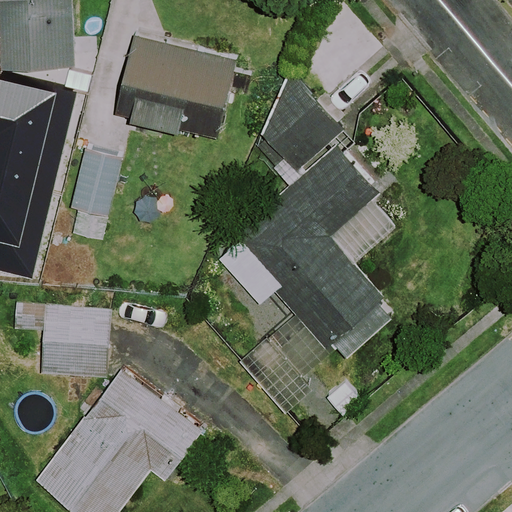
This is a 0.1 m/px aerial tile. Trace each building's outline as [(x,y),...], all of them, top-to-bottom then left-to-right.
[(0,0),(0,65),(70,64),(68,0),(0,0)] [(129,27),(108,89),(129,97),(124,110),(178,129),(193,89),(219,98),(231,62),(129,27)] [(324,91),(293,58),(258,132),(278,154),(268,163),(286,182),(211,252),(258,303),(273,289),(341,362),(394,313),(350,266),(392,226),(363,195),(373,186),(346,157),(382,123),(339,77),(324,91)] [(116,156),(80,150),(64,234),(100,241),(116,156)] [(40,253),(0,249),(0,285),(36,289),(40,253)] [(107,307),(14,303),(12,328),(41,329),(39,372),(104,375),(107,307)] [(311,382),(271,336),(238,364),(277,411),(311,382)] [(201,427),(116,362),(77,412),(85,418),(37,480),(79,511),(113,511),(149,466),(163,477),(201,427)]
